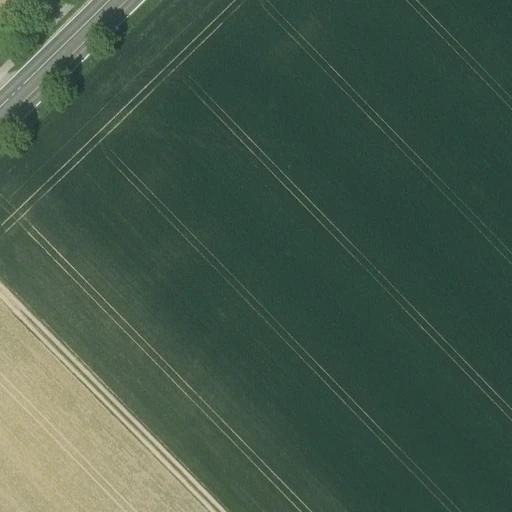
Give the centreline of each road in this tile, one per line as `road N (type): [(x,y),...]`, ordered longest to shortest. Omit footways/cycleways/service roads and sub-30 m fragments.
road 1 (track): [(0,289),(216,511)]
road 2 (secondary): [(120,0),(0,118)]
